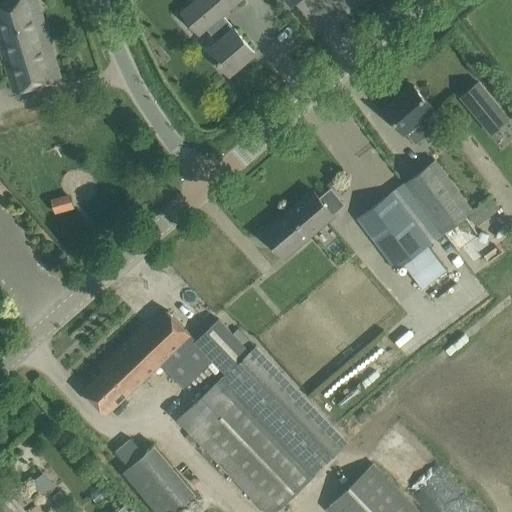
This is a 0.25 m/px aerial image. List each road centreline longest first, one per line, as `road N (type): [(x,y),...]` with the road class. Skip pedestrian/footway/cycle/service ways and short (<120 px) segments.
road 1 (tertiary): [(426,0),(208,189)]
road 2 (tertiary): [(0,373),(208,189)]
road 3 (unclassified): [(208,189),(122,75),(100,0)]
